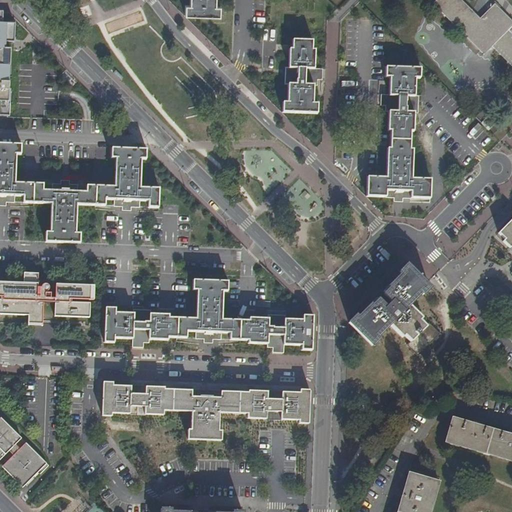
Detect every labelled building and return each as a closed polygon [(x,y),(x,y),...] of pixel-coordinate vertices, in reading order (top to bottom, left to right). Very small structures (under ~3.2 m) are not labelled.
[(183,5),(182,15),(217,17),(218,6),(213,6),(213,0),(187,0),(187,5),(183,5)] [(425,0),(480,55),(488,47),(504,63),(511,70),(511,37),(505,30),(511,24),(491,3),(476,18),(464,6),(458,0),(425,0)] [(77,9),(82,18),(92,13),(87,4),(77,9)] [(0,115),(9,116),(14,21),(4,20),(5,9),(0,8),(0,115)] [(280,100),(280,111),(315,112),(315,102),(310,102),(311,85),(314,85),(315,67),(311,67),(312,48),(309,48),(310,40),(289,39),(289,47),(286,47),(285,66),(282,66),(282,84),(285,84),(285,101),(280,100)] [(364,177),(363,196),(427,199),(427,179),(409,178),(410,149),(407,149),(408,131),(411,132),(411,113),(415,113),(416,96),(412,96),(413,78),(417,78),(417,67),(383,66),(382,77),(386,77),(386,95),(382,95),(382,112),(385,112),(385,131),(388,131),(387,148),(384,148),(383,178),(364,177)] [(486,130),(495,120),(489,114),(479,123),(486,130)] [(0,202),(13,203),(14,197),(22,198),(22,202),(50,204),(49,233),(45,233),(44,243),(80,245),(80,234),(75,233),(77,205),(90,206),(103,207),(103,201),(111,201),(112,201),(112,207),(138,208),(139,202),(147,202),(147,208),(158,208),(159,188),(140,187),(141,159),(144,159),(145,149),(110,147),(109,158),(114,159),(113,186),(86,185),(85,191),(77,190),(77,185),(51,183),(51,190),(42,190),(42,183),(14,182),(15,155),(19,155),(19,144),(0,143),(0,202)] [(511,217),(495,234),(502,241),(499,243),(507,250),(511,245),(511,217)] [(405,344),(417,356),(441,332),(428,320),(424,324),(419,319),(421,318),(408,305),(420,293),(422,294),(429,286),(406,264),(398,272),(400,274),(388,286),(389,287),(392,291),(387,297),(383,293),(376,300),(380,304),(374,310),(370,306),(369,305),(357,317),(355,315),(348,322),(371,345),(378,338),(376,336),(388,324),(401,337),(404,335),(409,340),(405,344)] [(14,281),(0,280),(0,313),(26,313),(26,323),(40,323),(40,299),(52,299),(52,313),(87,313),(87,299),(68,298),(68,296),(87,296),(87,281),(29,281),(29,273),(14,273),(14,281)] [(104,306),(102,341),(113,341),(113,336),(131,337),(131,340),(147,341),(148,337),(166,338),(166,336),(185,336),(186,330),(194,330),(194,339),(220,340),(220,331),(228,331),(228,338),(247,339),(247,341),(265,342),(265,345),(283,346),(283,342),(301,343),(301,348),(311,348),(313,314),(302,313),(302,317),(284,317),(284,313),(267,313),(267,316),(248,316),(248,319),(232,318),(221,318),(221,301),(222,289),(226,289),(227,279),(192,277),(191,288),(196,288),(194,316),(168,315),(168,312),(148,311),(148,308),(132,308),(131,311),(114,311),(114,306),(104,306)] [(383,293),(387,297),(392,291),(389,287),(383,293)] [(370,306),(374,310),(380,304),(376,300),(370,306)] [(183,432),(183,442),(218,444),(219,434),(215,433),(216,415),(243,416),(243,421),(263,422),(263,413),(270,413),(270,422),(293,423),(293,426),(306,426),(308,392),(295,391),(295,396),(279,395),(279,393),(270,393),(270,402),(262,401),(262,393),(244,392),(244,395),(218,394),(217,400),(208,400),(209,393),(197,393),(196,399),(188,399),(188,393),(161,392),(161,389),(143,389),(142,398),(135,398),(136,389),(126,388),(126,389),(109,389),(109,384),(98,383),(97,420),(109,420),(109,417),(134,417),(160,418),(161,414),(188,415),(187,432),(183,432)] [(0,456),(20,435),(2,416),(0,417),(0,456)] [(511,511),(511,432),(453,416),(446,440),(511,459),(511,511)] [(43,460),(26,442),(4,466),(20,485),(43,460)] [(429,511),(439,479),(409,471),(397,511),(429,511)]
